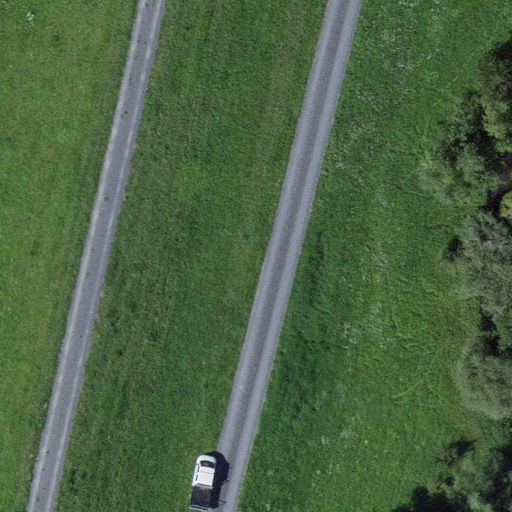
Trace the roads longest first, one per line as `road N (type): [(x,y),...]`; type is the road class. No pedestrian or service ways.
road 1 (track): [(348,0),(223,511)]
road 2 (track): [(156,0),(41,511)]
